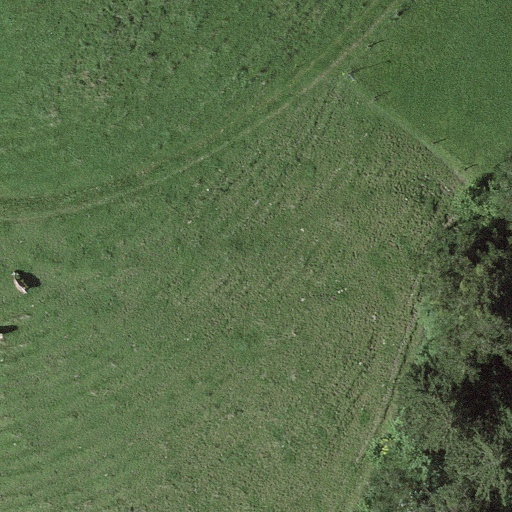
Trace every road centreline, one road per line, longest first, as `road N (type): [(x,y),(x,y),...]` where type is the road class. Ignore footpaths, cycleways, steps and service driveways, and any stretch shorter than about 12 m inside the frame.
road 1 (track): [(385,511),(467,232),(459,177),(336,71),(389,0)]
road 2 (track): [(0,208),(61,213),(215,143),(336,71)]
